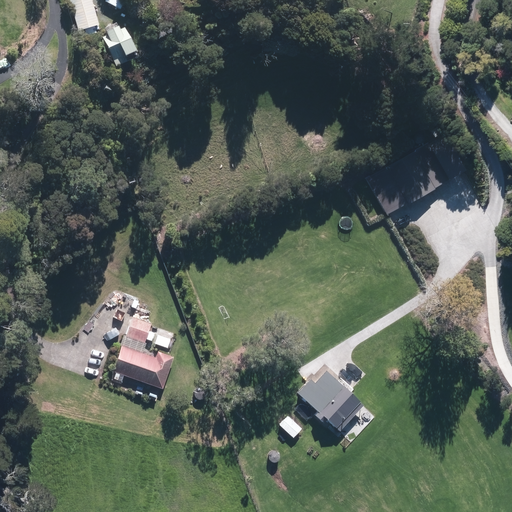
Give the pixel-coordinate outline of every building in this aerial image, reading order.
[(96,25),(89,0),(68,0),(67,0),(76,31),(96,25)] [(105,0),(105,2),(120,10),(125,0),(105,0)] [(103,36),(99,37),(111,67),(133,57),(121,27),(115,29),(113,23),(101,28),(103,31),(101,31),(103,36)] [(364,177),(386,215),(406,204),(406,205),(420,197),(433,190),(432,188),(448,180),(427,142),(364,177)] [(158,296),(139,289),(136,298),(155,304),(158,296)] [(150,324),(131,317),(124,336),(143,343),(150,324)] [(422,352),(412,340),(393,356),(404,368),(422,352)] [(119,345),(110,372),(161,389),(172,357),(156,352),(154,357),(119,345)] [(340,433),(366,405),(327,369),(315,381),(312,378),(297,394),(316,411),(313,415),(321,423),(325,419),(340,433)] [(139,383),(135,394),(154,400),(158,390),(139,383)] [(261,403),(255,396),(240,410),(247,417),(261,403)] [(312,419),(300,407),(294,414),(306,425),(312,419)] [(301,428),(287,416),(278,425),(292,438),(301,428)] [(281,423),(275,417),(260,431),(265,436),(281,423)]
